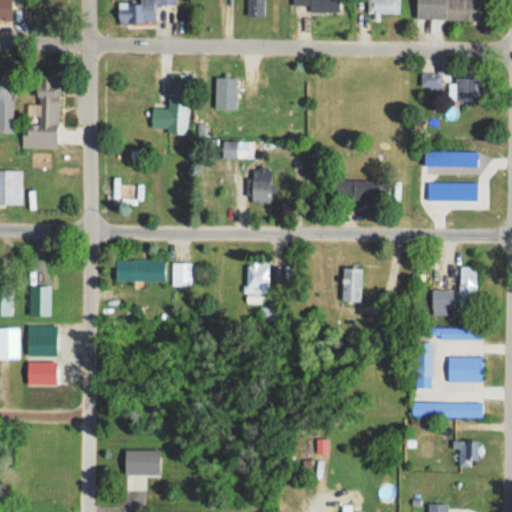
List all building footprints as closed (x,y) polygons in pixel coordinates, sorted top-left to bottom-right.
[(11,0),(0,0),(0,18),(12,18),(11,0)] [(176,5),(175,0),(139,0),(118,1),(119,24),(155,23),(155,5),(176,5)] [(264,0),(247,0),(247,16),(265,16),(264,0)] [(309,12),(339,12),(338,0),(292,0),(293,6),(309,6),(309,12)] [(399,14),(398,0),(367,0),(367,14),(399,14)] [(416,0),(417,19),(487,19),(486,0),(416,0)] [(441,72),(421,72),(421,91),(441,91),(441,72)] [(38,123),(24,123),(23,147),(57,147),(58,74),(38,74),(38,123)] [(0,131),(13,131),(13,76),(0,75),(0,131)] [(241,90),(241,77),(215,77),(215,109),(236,109),(236,90),(241,90)] [(490,77),(453,77),(453,101),(490,101),(490,77)] [(168,107),(152,106),(152,128),(168,128),(168,133),(187,133),(188,102),(168,102),(168,107)] [(222,157),(254,157),(254,139),(222,139),(222,157)] [(0,203),(21,203),(21,168),(0,167),(0,203)] [(271,169),(252,169),(252,202),(271,202),(271,169)] [(385,180),(333,180),(333,203),(385,202),(385,180)] [(115,281),(166,281),(166,259),(115,259),(115,281)] [(269,293),(269,260),(246,260),(246,293),(269,293)] [(190,262),(172,262),(172,283),(190,283),(190,262)] [(460,307),(477,307),(477,265),(460,265),(460,307)] [(362,267),(342,267),(342,300),(362,300),(362,267)] [(453,289),(431,289),(431,309),(454,309),(453,289)] [(482,338),(482,327),(422,327),(422,338),(482,338)] [(415,341),(415,388),(431,388),(431,341),(415,341)] [(53,383),(53,352),(43,352),(43,383),(53,383)] [(447,381),(481,381),(481,356),(447,356),(447,381)] [(411,417),(482,417),(482,401),(411,401),(411,417)] [(459,449),(459,467),(474,467),(474,440),(452,440),(452,449),(459,449)] [(125,474),(161,474),(161,448),(125,448),(125,474)] [(447,511),(447,502),(427,502),(427,511),(447,511)]
